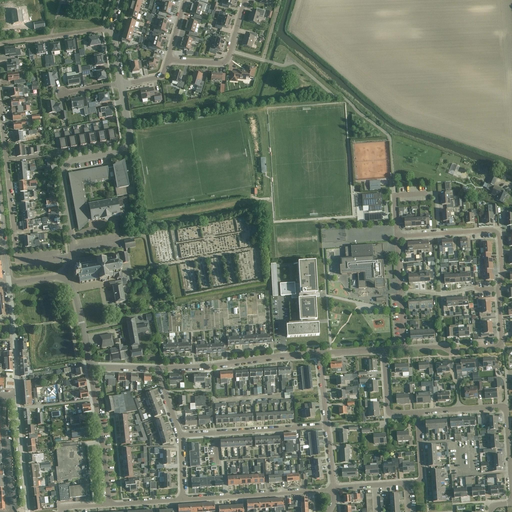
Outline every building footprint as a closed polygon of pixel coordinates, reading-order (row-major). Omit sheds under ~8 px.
[(162,0),(162,2),(165,3),(163,8),(162,7),(162,8),(173,11),(174,6),(169,4),(169,1),(166,0),(162,0)] [(235,7),(237,2),(231,0),(228,0),(227,3),(224,2),(223,4),(222,4),(221,7),(228,9),(229,6),(235,7)] [(191,9),(201,11),(204,12),(206,4),(199,2),(198,5),(192,3),(191,9)] [(171,16),(173,11),(162,8),(161,10),(159,9),(159,12),(158,15),(165,17),(166,14),(171,16)] [(199,16),(201,11),(191,9),(189,14),(195,15),(195,18),(201,20),(202,17),(199,16)] [(256,13),(252,12),(249,22),(257,24),(259,16),(263,17),(264,11),(257,9),(256,13)] [(22,10),(11,12),(13,24),(23,23),(22,10)] [(222,18),(221,21),(230,24),(232,18),(225,17),(226,14),(219,12),(218,17),(222,18)] [(160,20),(158,25),(168,28),(170,23),(164,21),(164,18),(158,16),(157,19),(160,20)] [(188,20),(186,26),(196,28),(197,23),(200,24),(201,21),(194,19),(193,22),(188,20)] [(229,29),(230,24),(221,21),(220,24),(216,23),(215,28),(221,30),(222,27),(229,29)] [(166,33),(168,28),(158,25),(157,30),(154,29),(153,32),(160,34),(161,31),(166,33)] [(194,33),(196,28),(186,26),(184,31),(190,33),(190,35),(196,37),(197,34),(194,33)] [(248,36),(245,35),(242,45),(251,48),(254,38),(256,38),(257,35),(249,32),(248,36)] [(155,37),(153,42),(163,45),(165,40),(159,38),(160,35),(153,33),(152,36),(155,37)] [(215,40),(214,43),(224,46),(225,40),(220,39),(221,36),(214,34),(213,38),(213,39),(215,40)] [(192,40),(195,41),(198,42),(199,39),(189,36),(188,39),(183,38),(181,43),(191,46),(192,40)] [(99,37),(89,39),(90,46),(100,45),(99,37)] [(65,42),(66,52),(67,52),(67,53),(72,52),(72,51),(75,50),(74,41),(65,42)] [(162,50),(163,45),(153,42),(152,47),(149,46),(148,49),(155,51),(156,48),(162,50)] [(189,51),(191,46),(181,43),(180,46),(179,46),(179,48),(184,49),(184,51),(187,51),(187,50),(189,51)] [(222,52),(224,46),(214,43),(213,47),(211,47),(210,47),(209,52),(216,54),(217,50),(222,52)] [(50,45),(51,53),(60,52),(59,44),(55,44),(50,44),(50,45)] [(39,46),(35,46),(36,55),(45,54),(44,45),(41,46),(39,46)] [(14,47),(4,48),(5,55),(10,55),(10,57),(20,56),(20,50),(15,50),(14,47)] [(101,53),(94,54),(96,66),(104,65),(102,56),(101,56),(101,53)] [(149,61),(143,62),(144,68),(149,67),(149,70),(156,68),(158,62),(155,61),(156,59),(150,57),(149,61)] [(12,63),(6,64),(7,71),(16,70),(16,66),(19,66),(18,60),(11,60),(12,63)] [(134,64),(130,64),(132,73),(139,72),(138,69),(142,68),(141,61),(134,63),(134,64)] [(228,78),(227,81),(230,81),(237,82),(237,79),(245,80),(245,78),(250,78),(250,77),(253,78),(256,69),(252,68),(253,67),(248,66),(246,72),(244,72),(244,71),(237,70),(237,72),(231,72),(230,78),(228,78)] [(52,74),(44,75),(46,88),(55,86),(54,82),(53,82),(53,80),(54,80),(53,79),(57,79),(56,71),(52,72),(52,74)] [(92,78),(97,77),(97,81),(106,79),(104,71),(91,73),(92,78)] [(172,81),(178,83),(177,87),(183,88),(185,80),(181,79),(183,73),(176,71),(173,78),(172,81)] [(190,85),(197,87),(195,92),(201,93),(204,82),(200,81),(202,74),(194,72),(190,85)] [(8,81),(14,81),(14,85),(24,83),(23,76),(19,77),(18,73),(7,74),(8,81)] [(222,74),(222,73),(211,73),(211,81),(221,81),(224,81),(225,74),(222,74)] [(66,78),(66,81),(67,81),(68,86),(80,84),(79,75),(67,77),(67,78),(66,78)] [(17,90),(10,90),(10,97),(24,96),(24,89),(23,86),(17,87),(17,90)] [(142,100),(154,97),(155,102),(161,101),(160,94),(154,95),(153,90),(146,91),(145,89),(140,90),(142,100)] [(88,104),(87,104),(87,107),(87,109),(95,107),(98,107),(97,102),(100,102),(100,103),(109,102),(108,94),(104,94),(101,94),(101,95),(97,95),(97,99),(95,99),(95,102),(88,104)] [(88,115),(88,114),(87,109),(87,107),(84,107),(82,98),(71,100),(72,108),(77,107),(78,110),(83,109),(85,116),(88,115)] [(15,101),(11,101),(11,107),(17,107),(18,111),(17,111),(17,113),(24,112),(30,111),(29,105),(29,104),(23,104),(23,106),(23,107),(21,107),(20,102),(24,102),(24,99),(15,100),(15,101)] [(48,114),(55,112),(61,111),(60,104),(54,105),(54,102),(47,103),(48,114)] [(95,107),(87,109),(88,114),(96,112),(96,114),(98,114),(99,119),(112,117),(111,108),(96,110),(95,107)] [(110,131),(107,124),(107,121),(102,122),(104,132),(105,138),(109,138),(110,141),(116,140),(114,130),(110,131)] [(104,132),(100,133),(97,126),(96,126),(93,127),(94,134),(95,134),(96,140),(99,140),(100,143),(106,141),(105,138),(104,132)] [(95,134),(94,134),(91,134),(88,128),(87,128),(83,129),(84,136),(85,135),(86,142),(90,141),(90,144),(96,143),(96,140),(95,134)] [(85,135),(84,136),(81,136),(78,130),(74,130),(75,137),(76,144),(80,143),(80,146),(86,145),(86,142),(85,135)] [(75,137),(71,138),(68,131),(64,132),(65,139),(66,145),(70,145),(71,148),(77,147),(76,144),(75,137)] [(25,132),(14,133),(15,143),(23,142),(23,138),(24,138),(24,136),(26,136),(25,132)] [(65,139),(61,140),(58,133),(56,133),(54,134),(56,147),(60,147),(60,150),(67,148),(66,145),(65,139)] [(24,146),(16,146),(17,157),(26,156),(25,156),(28,155),(28,156),(33,155),(33,149),(25,149),(24,146)] [(17,164),(18,173),(28,171),(27,167),(26,168),(25,163),(17,164)] [(122,166),(120,167),(114,168),(115,177),(117,189),(115,189),(117,196),(127,195),(126,187),(128,187),(122,166)] [(86,210),(81,183),(115,177),(114,168),(107,169),(107,168),(103,169),(100,168),(100,169),(96,170),(93,170),(89,171),(86,171),(86,172),(83,172),(79,172),(79,173),(69,175),(71,185),(70,185),(72,188),(72,192),(71,192),(73,195),(74,199),(73,199),(74,202),(75,205),(74,206),(75,209),(76,212),(86,210)] [(28,172),(28,171),(18,173),(19,182),(27,181),(27,176),(33,176),(33,171),(28,172)] [(493,186),(497,178),(492,176),(488,184),(493,186)] [(19,183),(20,193),(27,192),(27,188),(37,187),(37,182),(19,183)] [(495,193),(499,195),(497,200),(503,203),(507,194),(503,192),(504,190),(495,186),(491,194),(495,195),(495,193)] [(442,200),(450,199),(453,199),(453,191),(446,191),(446,194),(441,194),(442,200)] [(28,196),(31,195),(31,198),(36,197),(35,192),(31,192),(31,193),(27,193),(20,194),(21,202),(29,201),(28,196)] [(382,211),(381,201),(380,193),(362,195),(363,207),(368,206),(369,212),(382,211)] [(124,211),(122,204),(127,203),(126,198),(89,204),(90,213),(92,220),(92,221),(120,215),(119,212),(124,211)] [(450,202),(450,199),(442,200),(442,205),(447,205),(447,208),(454,207),(453,202),(450,202)] [(31,204),(21,205),(22,213),(30,212),(29,207),(35,207),(34,203),(31,203),(31,204)] [(492,213),(485,214),(485,224),(493,224),(493,215),(497,215),(497,205),(491,205),(492,213)] [(454,213),(454,207),(447,208),(447,211),(443,211),(443,217),(454,216),(454,213)] [(92,220),(90,213),(86,213),(86,210),(76,212),(79,228),(88,221),(92,220)] [(471,214),(466,214),(466,224),(474,223),(474,216),(478,216),(477,210),(471,210),(471,214)] [(30,212),(22,213),(23,221),(30,220),(30,219),(34,219),(33,212),(30,212)] [(429,214),(420,215),(420,219),(420,218),(421,227),(426,226),(426,223),(429,222),(429,214)] [(410,227),(410,215),(406,215),(406,217),(401,217),(402,224),(405,224),(405,228),(410,227)] [(455,224),(454,219),(454,216),(443,217),(443,222),(448,222),(448,225),(455,224)] [(32,221),(23,222),(24,231),(33,230),(33,227),(43,226),(43,230),(49,229),(48,224),(47,224),(47,223),(50,222),(49,218),(32,221)] [(135,247),(134,239),(124,241),(125,249),(135,247)] [(461,248),(465,248),(465,251),(471,251),(470,240),(467,240),(467,239),(461,240),(461,248)] [(453,240),(447,241),(448,252),(457,251),(456,243),(453,243),(453,240)] [(483,246),(484,248),(492,248),(492,243),(488,243),(488,240),(481,241),(481,246),(483,246)] [(448,252),(447,241),(442,241),(442,244),(439,244),(440,253),(448,252)] [(429,242),(423,242),(424,250),(424,253),(427,253),(433,252),(432,245),(429,245),(429,242)] [(408,247),(405,247),(405,254),(411,254),(414,254),(413,251),(413,243),(408,243),(408,247)] [(373,245),(351,247),(345,248),(346,260),(383,257),(382,244),(373,245)] [(492,253),(492,248),(484,248),(484,254),(483,254),(483,255),(480,255),(480,257),(489,256),(489,253),(492,253)] [(119,263),(118,256),(118,255),(118,254),(117,255),(113,256),(113,255),(113,256),(112,256),(113,256),(113,259),(111,260),(111,259),(110,259),(107,260),(106,259),(105,259),(105,258),(105,259),(103,259),(102,258),(103,258),(102,258),(102,257),(102,258),(98,258),(98,259),(98,260),(96,261),(96,260),(96,261),(95,261),(94,259),(84,261),(85,264),(83,264),(83,263),(82,264),(83,264),(79,265),(79,264),(78,264),(78,265),(77,265),(77,264),(76,265),(76,266),(77,269),(76,269),(76,270),(75,271),(75,272),(75,271),(74,271),(74,272),(73,272),(73,273),(74,273),(75,277),(74,277),(74,278),(75,278),(75,279),(76,279),(76,278),(78,277),(78,279),(77,279),(78,280),(79,279),(79,283),(78,283),(79,283),(80,284),(80,283),(81,283),(81,284),(82,284),(82,283),(86,282),(86,283),(86,282),(90,281),(90,282),(91,282),(91,281),(94,281),(95,281),(98,280),(99,280),(99,281),(100,281),(102,280),(102,282),(103,282),(106,281),(106,282),(107,282),(107,281),(106,279),(108,279),(109,280),(109,278),(110,278),(113,277),(113,278),(114,278),(114,277),(115,277),(115,276),(116,276),(117,279),(116,279),(117,280),(117,279),(117,280),(117,279),(120,279),(120,280),(122,280),(122,279),(122,278),(121,271),(122,269),(123,269),(123,268),(122,268),(121,265),(122,264),(121,264),(119,263)] [(489,256),(482,257),(482,262),(483,265),(485,265),(493,264),(493,259),(489,259),(489,256)] [(383,257),(346,260),(342,260),(342,266),(340,266),(341,275),(358,274),(359,289),(366,288),(366,281),(367,281),(368,281),(369,282),(370,282),(372,284),(373,284),(374,284),(374,285),(375,285),(375,289),(385,289),(385,285),(388,284),(385,280),(383,257)] [(317,294),(315,261),(298,263),(299,284),(295,284),(294,283),(280,284),(280,296),(291,295),(291,299),(298,299),(299,321),(317,320),(315,298),(314,298),(314,294),(317,294)] [(483,265),(482,265),(482,268),(482,273),(490,272),(490,269),(493,269),(493,264),(485,265),(483,265)] [(425,274),(424,274),(425,283),(430,282),(430,279),(433,279),(433,272),(430,272),(430,271),(424,271),(425,274)] [(470,272),(465,273),(465,275),(466,283),(471,282),(471,279),(474,279),(473,272),(470,272)] [(490,275),(490,272),(482,273),(483,278),(486,278),(486,281),(494,280),(494,275),(490,275)] [(450,284),(450,276),(449,273),(441,274),(442,283),(445,283),(445,284),(450,284)] [(125,302),(122,285),(127,284),(126,279),(122,280),(120,280),(121,281),(109,283),(109,287),(112,287),(115,303),(125,302)] [(452,307),(452,299),(447,299),(447,302),(443,303),(443,310),(447,309),(447,307),(452,307)] [(482,305),(482,308),(491,308),(490,302),(486,303),(485,300),(478,300),(479,306),(482,305)] [(491,313),(491,308),(482,308),(482,312),(479,312),(480,317),(487,317),(486,314),(491,313)] [(134,319),(126,320),(130,341),(130,340),(131,343),(130,343),(131,348),(132,347),(132,352),(130,352),(131,358),(134,357),(134,358),(140,357),(140,356),(142,356),(141,350),(139,351),(138,346),(139,346),(137,333),(149,331),(148,324),(136,326),(134,319)] [(483,326),(484,329),(492,328),(492,323),(487,323),(487,320),(480,321),(480,326),(483,326)] [(286,326),(287,335),(290,335),(290,337),(315,336),(315,333),(319,333),(318,324),(286,326)] [(456,333),(455,326),(455,325),(450,326),(450,329),(446,329),(447,338),(453,338),(452,333),(456,333)] [(467,329),(464,329),(464,326),(464,337),(470,337),(469,332),(472,332),(472,325),(466,326),(467,329)] [(464,337),(464,326),(455,326),(456,333),(456,335),(459,334),(459,337),(464,337)] [(493,334),(492,328),(484,329),(484,332),(481,332),(481,338),(488,337),(488,334),(493,334)] [(265,331),(262,331),(263,343),(270,343),(270,335),(265,335),(265,331)] [(111,335),(99,337),(102,348),(113,346),(111,335)] [(21,343),(19,343),(20,351),(19,351),(19,352),(27,351),(26,340),(20,340),(21,343)] [(218,341),(216,341),(217,353),(224,352),(224,344),(219,344),(218,341)] [(128,358),(126,347),(110,350),(111,355),(111,356),(111,357),(111,359),(112,359),(112,361),(121,360),(124,360),(124,359),(128,358)] [(27,352),(27,351),(19,352),(19,359),(26,359),(25,352),(27,352)] [(13,371),(11,352),(3,353),(4,358),(3,358),(4,367),(1,367),(2,371),(7,371),(13,371)] [(495,358),(484,359),(484,362),(484,367),(493,367),(493,369),(498,369),(498,362),(495,362),(495,358)] [(28,376),(27,367),(26,360),(19,360),(21,377),(28,376)] [(376,360),(368,361),(369,372),(377,371),(376,360)] [(461,363),(456,364),(457,372),(457,373),(462,372),(473,371),(473,372),(477,372),(477,368),(475,368),(475,360),(461,361),(461,363)] [(445,364),(437,364),(438,373),(450,372),(449,369),(453,368),(453,361),(445,362),(445,364)] [(342,362),(331,363),(332,369),(336,369),(336,373),(342,372),(347,372),(347,370),(346,370),(345,366),(342,366),(342,362)] [(419,371),(429,370),(429,376),(433,376),(432,367),(429,367),(429,363),(419,364),(419,371)] [(408,364),(395,365),(396,373),(402,373),(403,377),(409,376),(413,376),(412,368),(409,368),(408,364)] [(303,367),(300,368),(301,371),(301,374),(301,375),(311,374),(311,373),(310,367),(303,367)] [(84,368),(83,368),(76,370),(76,374),(71,375),(71,377),(85,375),(84,368)] [(227,384),(226,372),(220,373),(220,375),(216,376),(217,384),(220,383),(220,380),(225,379),(225,381),(224,381),(224,384),(227,384)] [(105,374),(105,380),(108,380),(108,386),(115,386),(115,380),(114,380),(114,374),(105,374)] [(175,376),(169,376),(170,385),(176,385),(176,381),(182,381),(182,374),(175,374),(175,376)] [(194,383),(204,383),(204,386),(205,386),(208,386),(208,380),(205,380),(204,374),(200,374),(200,375),(194,375),(194,383)] [(311,374),(301,375),(301,377),(302,383),(311,382),(311,379),(311,374)] [(128,387),(128,381),(126,381),(126,375),(118,375),(118,381),(123,381),(123,387),(128,387)] [(131,382),(137,382),(137,391),(139,391),(140,391),(141,378),(138,378),(138,375),(131,375),(131,382)] [(345,385),(345,381),(352,381),(352,378),(352,375),(344,375),(345,378),(337,379),(338,386),(345,385)] [(87,386),(85,380),(81,380),(73,381),(73,384),(78,384),(78,388),(87,386)] [(30,381),(21,382),(22,392),(27,392),(31,392),(30,381)] [(377,381),(369,381),(370,393),(378,392),(377,381)] [(311,382),(302,383),(302,387),(303,389),(303,391),(312,390),(312,386),(311,382)] [(435,387),(433,387),(434,395),(438,394),(438,402),(443,401),(443,400),(449,400),(449,392),(438,393),(437,382),(434,382),(435,387)] [(434,395),(433,387),(433,386),(429,386),(430,392),(417,393),(417,403),(424,402),(424,403),(430,402),(430,395),(434,395)] [(346,391),(338,392),(338,395),(339,395),(339,399),(346,399),(345,395),(349,395),(349,391),(353,391),(353,394),(357,394),(357,387),(346,388),(346,391)] [(477,387),(465,388),(465,398),(477,397),(477,387)] [(496,389),(485,390),(486,398),(497,398),(496,389)] [(88,397),(87,391),(83,391),(74,393),(75,395),(80,395),(80,399),(88,397)] [(130,392),(121,394),(121,395),(106,398),(108,412),(114,412),(114,415),(137,411),(132,399),(130,392)] [(144,399),(145,401),(155,398),(152,392),(146,394),(147,398),(144,399)] [(408,395),(397,395),(397,404),(405,403),(405,404),(409,404),(408,395)] [(195,397),(195,404),(190,404),(190,410),(195,410),(195,407),(205,407),(205,409),(208,409),(208,400),(205,400),(205,396),(198,397),(195,397)] [(32,405),(31,398),(31,397),(22,398),(22,399),(23,399),(24,406),(32,405)] [(157,404),(155,398),(145,401),(148,400),(150,406),(157,404)] [(365,408),(369,408),(369,417),(379,416),(378,408),(379,408),(378,403),(370,403),(370,400),(365,400),(365,408)] [(159,409),(157,404),(150,406),(152,412),(159,409)] [(308,407),(304,408),(305,418),(314,418),(313,410),(314,410),(314,404),(308,404),(308,407)] [(91,411),(90,405),(85,405),(77,407),(77,409),(82,409),(83,413),(91,411)] [(159,409),(152,412),(154,418),(161,415),(159,409)] [(207,416),(198,417),(199,425),(203,425),(203,424),(210,424),(209,418),(212,418),(212,410),(208,410),(208,413),(206,414),(207,416)] [(494,417),(493,414),(486,415),(487,421),(486,421),(487,424),(498,423),(497,417),(494,417)] [(196,418),(185,418),(186,425),(191,425),(191,426),(197,426),(196,418)] [(155,421),(157,428),(164,426),(162,420),(155,421)] [(498,430),(498,423),(487,424),(487,427),(490,427),(490,430),(487,430),(487,434),(495,433),(495,430),(498,430)] [(35,436),(34,427),(25,428),(25,435),(29,435),(29,439),(38,438),(38,435),(35,436)] [(71,428),(66,429),(67,434),(71,434),(72,438),(80,437),(79,431),(72,431),(71,428)] [(310,433),(308,433),(309,441),(318,440),(318,439),(317,432),(310,433)] [(409,432),(397,433),(398,441),(409,440),(410,445),(413,445),(412,437),(409,437),(409,432)] [(495,433),(487,434),(488,437),(491,437),(491,441),(488,441),(488,443),(491,443),(499,442),(499,436),(495,436),(495,433)] [(379,434),(374,435),(374,444),(386,443),(386,434),(379,435),(379,434)] [(169,443),(167,437),(160,439),(162,445),(169,443)] [(27,444),(26,444),(27,447),(27,446),(28,453),(36,452),(34,440),(27,441),(27,444)] [(318,440),(309,441),(309,449),(319,448),(319,445),(318,440)] [(492,449),(483,450),(484,453),(486,453),(496,452),(496,449),(500,449),(499,442),(491,443),(492,449)] [(189,452),(199,451),(198,443),(189,444),(189,452)] [(343,449),(341,450),(342,463),(349,462),(348,450),(350,449),(349,445),(343,446),(343,449)] [(84,478),(83,460),(81,446),(56,448),(58,467),(55,467),(57,481),(67,480),(68,482),(72,482),(72,480),(84,478)] [(163,448),(154,448),(154,454),(160,454),(160,458),(163,458),(170,458),(170,451),(163,451),(163,448)] [(319,448),(309,449),(310,456),(320,455),(319,451),(319,448)] [(190,459),(199,459),(199,451),(189,452),(190,459)] [(496,455),(496,452),(486,453),(486,456),(494,456),(494,460),(491,460),(491,462),(502,461),(502,455),(496,455)] [(43,454),(28,456),(28,463),(37,462),(37,463),(41,463),(41,460),(44,459),(43,454)] [(170,465),(170,458),(163,458),(163,463),(158,463),(158,465),(156,465),(156,469),(164,469),(164,465),(170,465)] [(190,467),(200,466),(199,459),(190,459),(190,467)] [(399,467),(398,462),(398,460),(392,460),(392,463),(384,464),(385,474),(396,473),(396,468),(399,467)] [(414,463),(410,464),(410,461),(403,462),(403,460),(399,460),(400,468),(403,468),(403,473),(407,473),(407,472),(414,471),(414,463)] [(371,466),(366,467),(366,474),(372,474),(372,475),(378,475),(378,470),(381,469),(381,461),(377,462),(377,464),(370,464),(371,466)] [(503,468),(502,461),(491,462),(491,464),(492,464),(492,472),(501,471),(501,468),(503,468)] [(44,472),(51,471),(50,463),(40,464),(40,469),(44,468),(44,472)] [(34,465),(29,465),(30,479),(39,478),(42,478),(40,478),(39,465),(34,465)] [(349,477),(357,477),(356,469),(342,470),(343,476),(348,476),(349,477)] [(278,476),(274,476),(275,483),(281,483),(281,477),(283,477),(283,471),(278,471),(278,476)] [(158,472),(158,478),(160,478),(160,482),(163,482),(170,482),(170,475),(164,475),(164,472),(158,472)] [(275,483),(274,476),(271,476),(271,472),(265,472),(266,478),(268,477),(269,483),(275,483)] [(207,487),(215,487),(214,477),(207,478),(207,487)] [(215,487),(223,486),(222,477),(214,477),(215,487)] [(42,478),(39,478),(30,479),(31,488),(38,487),(38,481),(42,481),(42,478)] [(192,488),(200,488),(199,478),(191,479),(192,488)] [(200,488),(207,487),(207,478),(199,478),(200,488)] [(129,488),(129,492),(136,491),(136,487),(135,487),(134,484),(139,483),(139,482),(138,479),(128,480),(128,483),(124,483),(125,488),(129,488)] [(485,485),(478,485),(479,496),(486,496),(485,492),(488,492),(488,485),(487,480),(484,480),(485,485)] [(68,487),(68,484),(58,485),(60,501),(70,500),(69,498),(68,487)] [(68,484),(68,487),(69,498),(70,500),(70,498),(86,496),(85,486),(69,487),(68,484)] [(488,485),(488,492),(491,492),(492,496),(498,495),(497,487),(494,487),(494,484),(488,484),(488,485)] [(472,485),(469,485),(469,489),(470,493),(472,492),(472,497),(479,496),(478,485),(475,485),(476,489),(472,489),(472,485)] [(41,488),(31,489),(32,497),(39,496),(39,491),(41,491),(41,492),(46,491),(45,487),(41,488)] [(463,487),(460,487),(461,498),(467,497),(467,493),(470,493),(469,489),(466,489),(464,489),(463,487)] [(347,496),(344,497),(344,504),(351,503),(353,503),(353,499),(354,499),(354,501),(360,500),(360,494),(347,495),(347,496)] [(40,497),(32,498),(34,511),(41,511),(41,505),(45,504),(44,498),(40,498),(40,497)]
